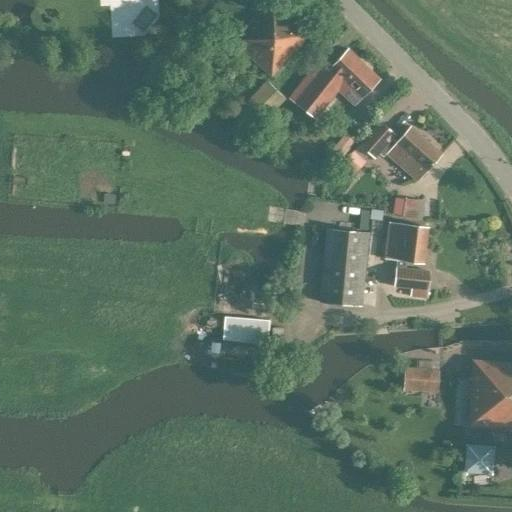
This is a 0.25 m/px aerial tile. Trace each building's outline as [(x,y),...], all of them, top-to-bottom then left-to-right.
[(274,78),(313,37),(275,0),(236,41),(274,78)] [(212,60),(223,41),(213,36),(203,54),(212,60)] [(334,69),(323,61),(292,101),(319,122),(341,93),(357,108),(383,81),(351,51),(334,69)] [(248,106),(258,115),(266,124),(287,100),(270,83),(248,106)] [(383,124),(361,147),(355,154),(367,165),(373,158),(378,162),(382,157),(386,161),(390,161),(398,152),(395,142),(399,137),(383,124)] [(339,168),(359,143),(348,135),(329,160),(339,168)] [(413,135),(398,152),(390,161),(420,188),(443,162),(413,135)] [(117,206),(117,197),(106,196),(106,206),(117,206)] [(374,223),(387,225),(390,201),(377,200),(374,223)] [(409,202),(406,221),(426,224),(427,203),(409,202)] [(370,233),(372,213),(364,212),(362,232),(370,233)] [(434,299),(436,273),(413,271),(414,262),(431,263),(433,231),(395,227),(391,264),(401,265),(399,292),(416,293),(416,298),(434,299)] [(325,300),(328,300),(363,305),(371,236),(333,231),(325,300)] [(285,352),(285,330),(275,330),(274,352),(285,352)] [(511,430),(511,364),(475,362),(472,400),(460,399),(457,427),(511,430)] [(407,369),(406,392),(440,394),(441,371),(407,369)]
